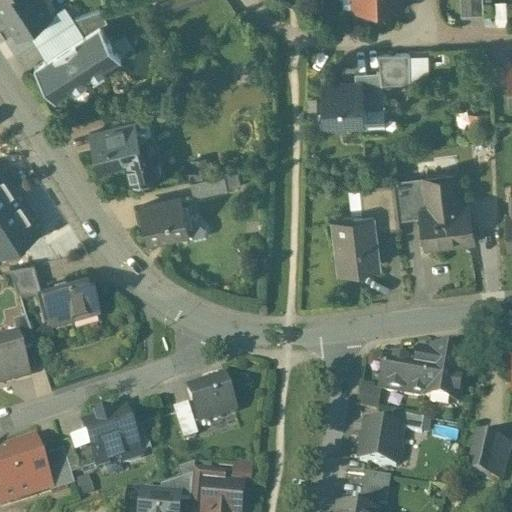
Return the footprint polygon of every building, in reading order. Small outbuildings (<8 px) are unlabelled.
[(0,0),(0,30),(7,41),(8,41),(16,54),(44,36),(24,6),(33,0),(0,0)] [(481,0),(459,0),(460,15),(483,14),(481,0)] [(99,9),(74,18),(84,34),(100,24),(100,25),(107,21),(99,9)] [(84,34),(34,67),(55,99),(74,87),(76,90),(87,83),(85,80),(92,76),(94,78),(105,71),(103,69),(121,57),(100,25),(100,24),(84,34)] [(377,54),(380,71),(381,83),(409,83),(409,78),(408,55),(408,53),(377,54)] [(425,54),(408,55),(409,78),(426,77),(425,54)] [(380,71),(354,72),(355,82),(360,82),(361,108),(384,107),(381,83),(380,71)] [(355,82),(323,84),(324,102),(321,102),(322,121),(338,120),(339,124),(362,123),(361,108),(360,82),(355,82)] [(177,100),(146,108),(149,122),(181,114),(177,100)] [(135,122),(90,133),(99,167),(126,161),(131,183),(163,174),(158,153),(144,156),(135,122)] [(455,172),(423,176),(424,181),(417,181),(420,209),(425,247),(442,245),(441,237),(468,233),(466,216),(468,216),(467,201),(459,202),(455,172)] [(224,175),(190,182),(193,196),(227,189),(224,175)] [(417,181),(394,184),(398,212),(420,209),(417,181)] [(394,182),(367,185),(370,213),(373,213),(375,222),(399,219),(398,212),(394,184),(394,182)] [(23,212),(8,189),(0,193),(0,246),(0,247),(5,244),(31,227),(21,213),(23,212)] [(181,196),(140,205),(147,241),(188,232),(189,232),(185,217),(181,196)] [(370,213),(337,217),(340,237),(338,237),(342,268),(380,264),(375,222),(373,213),(370,213)] [(207,225),(197,214),(185,217),(189,232),(188,232),(189,237),(193,239),(206,236),(209,232),(207,225)] [(34,263),(9,267),(19,295),(39,290),(39,288),(41,288),(34,263)] [(41,288),(39,288),(39,290),(51,331),(76,324),(75,321),(87,318),(87,321),(99,318),(87,275),(41,288)] [(26,316),(12,320),(17,336),(18,335),(22,349),(35,345),(26,316)] [(465,355),(464,365),(475,367),(483,330),(458,334),(455,354),(465,355)] [(17,336),(0,340),(0,380),(29,372),(22,349),(18,335),(17,336)] [(416,362),(385,357),(383,365),(380,381),(379,391),(380,391),(423,398),(424,398),(430,399),(449,402),(457,404),(464,365),(465,355),(455,354),(430,349),(429,353),(418,351),(416,362)] [(380,381),(383,365),(377,364),(374,380),(380,381)] [(224,377),(189,388),(199,422),(235,411),(224,377)] [(380,391),(379,391),(359,387),(356,407),(376,411),(380,391)] [(449,402),(430,399),(429,405),(448,408),(449,402)] [(125,410),(110,415),(109,414),(95,419),(95,420),(83,424),(87,435),(97,466),(97,467),(121,459),(122,463),(140,457),(139,453),(125,410)] [(424,418),(392,413),(389,426),(402,428),(402,429),(421,432),(424,418)] [(389,426),(366,422),(359,460),(395,466),(396,461),(399,459),(401,449),(399,447),(402,429),(402,428),(389,426)] [(145,452),(153,449),(146,426),(138,428),(145,452)] [(87,435),(75,439),(85,470),(97,466),(87,435)] [(510,444),(478,435),(469,471),(501,480),(510,444)] [(35,438),(0,449),(0,503),(0,504),(50,488),(51,488),(44,466),(35,438)] [(85,470),(75,439),(61,444),(66,459),(71,474),(85,470)] [(66,459),(44,466),(51,488),(50,488),(51,492),(74,485),(71,474),(66,459)] [(226,471),(194,468),(193,476),(192,482),(205,484),(205,482),(224,484),(226,471)] [(390,477),(365,473),(360,500),(386,504),(390,477)] [(193,476),(161,486),(160,494),(179,496),(179,498),(191,499),(192,482),(193,476)] [(205,484),(192,482),(191,499),(190,504),(203,506),(205,484)] [(224,484),(205,482),(205,484),(203,506),(202,511),(240,511),(243,486),(224,484)] [(160,494),(143,493),(141,511),(177,511),(179,498),(179,496),(160,494)]
